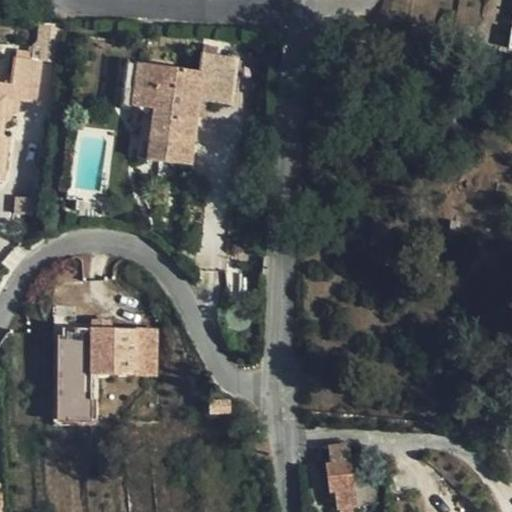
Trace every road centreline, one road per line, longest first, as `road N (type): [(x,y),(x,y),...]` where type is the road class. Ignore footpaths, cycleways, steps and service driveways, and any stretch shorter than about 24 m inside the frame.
road 1 (residential): [(286,390),(288,187),(312,0)]
road 2 (residential): [(286,390),(239,383),(174,279),(141,249),(104,239),(46,254),(0,314)]
road 3 (residential): [(253,0),(242,8),(79,0)]
road 4 (residential): [(286,390),(294,511)]
